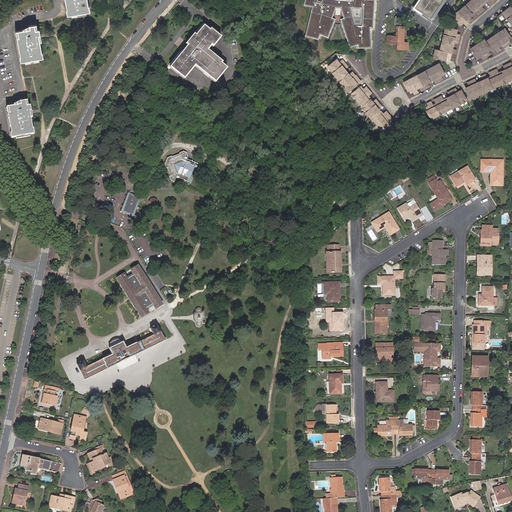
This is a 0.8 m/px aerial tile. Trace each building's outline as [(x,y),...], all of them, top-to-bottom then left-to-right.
[(66,11),(67,16),(71,15),(85,13),(89,12),(89,7),(88,7),(86,0),(64,0),(66,11)] [(333,17),(337,8),(331,0),(322,0),(322,2),(318,1),(318,0),(305,0),(305,5),(313,7),(307,36),(319,39),(321,34),(329,37),(336,19),(333,17)] [(374,28),(375,0),(365,0),(363,8),(362,22),(355,22),(351,7),(342,8),(345,18),(342,19),(351,47),(359,45),(361,48),(373,47),(371,28),(374,28)] [(419,0),(414,9),(423,15),(424,14),(417,9),(423,0),(419,0)] [(423,0),(417,9),(424,14),(434,20),(435,18),(433,17),(444,0),(423,0)] [(444,0),(433,17),(435,18),(447,0),(444,0)] [(478,14),(485,9),(482,6),(487,1),(490,4),(494,0),(471,0),(453,16),(461,24),(463,22),(466,25),(473,19),(470,16),(476,11),(478,14)] [(511,5),(503,12),(511,23),(511,5)] [(20,62),(22,62),(25,62),(39,59),(43,58),(42,53),(41,53),(39,42),(38,35),(40,35),(39,30),(37,30),(35,31),(34,26),(29,26),(30,28),(26,29),(26,30),(22,30),(17,31),(18,38),(17,38),(20,57),(19,57),(20,62)] [(397,36),(396,36),(387,36),(386,43),(392,43),(392,42),(397,42),(396,44),(396,47),(401,47),(401,49),(408,49),(408,42),(403,42),(404,26),(396,26),(396,32),(398,32),(397,36)] [(183,55),(182,53),(170,68),(183,79),(194,67),(195,65),(215,82),(225,70),(219,65),(205,53),(207,51),(212,45),(219,38),(211,31),(210,32),(204,27),(195,37),(189,44),(191,45),(183,55)] [(455,54),(456,49),(452,48),(454,41),(458,42),(460,34),(456,33),(457,30),(446,27),(440,50),(436,49),(434,57),(449,60),(451,53),(455,54)] [(511,43),(509,40),(511,38),(505,28),(486,42),(484,40),(471,48),(477,58),(481,56),(483,59),(490,54),(488,51),(491,49),(492,51),(495,49),(497,52),(501,50),(499,46),(502,44),(504,48),(511,43)] [(188,46),(189,44),(195,37),(193,35),(186,44),(188,46)] [(188,46),(182,53),(183,55),(191,45),(189,44),(188,46)] [(221,63),(207,51),(205,53),(219,65),(221,63)] [(361,81),(355,74),(355,75),(352,72),(349,74),(344,69),(348,66),(342,60),(339,62),(337,59),(328,66),(348,91),(361,81)] [(507,81),(511,78),(511,63),(511,62),(504,66),(505,69),(499,72),(497,69),(489,72),(491,76),(488,78),(486,74),(482,76),(484,79),(477,82),(476,79),(468,82),(469,86),(466,88),(471,98),(492,88),(507,81)] [(439,63),(404,82),(408,90),(409,89),(411,92),(413,91),(415,94),(418,92),(417,88),(420,87),(422,90),(429,86),(427,83),(434,79),(436,83),(443,79),(441,75),(445,73),(439,63)] [(195,65),(194,67),(213,83),(215,82),(195,65)] [(363,89),(361,86),(352,93),(362,106),(372,118),(382,130),(389,125),(388,123),(391,121),(390,120),(392,118),(386,111),(383,114),(381,111),(380,111),(378,108),(381,106),(376,99),(373,102),(370,99),(371,99),(368,96),(371,93),(366,87),(363,89)] [(452,107),(467,100),(461,90),(458,92),(456,88),(448,92),(450,96),(444,99),(442,96),(434,100),(436,103),(433,105),(431,101),(427,103),(429,106),(427,107),(428,110),(427,111),(431,118),(433,117),(452,107)] [(10,133),(11,138),(15,137),(29,135),(34,134),(33,129),(32,129),(30,118),(29,112),(31,111),(30,106),(28,106),(26,106),(25,101),(20,102),(20,104),(17,105),(13,106),(8,107),(9,113),(7,114),(11,133),(10,133)] [(171,160),(170,159),(170,158),(166,159),(164,166),(165,170),(166,169),(168,168),(171,177),(169,177),(168,178),(170,182),(174,183),(176,178),(177,177),(179,178),(178,179),(178,180),(186,183),(189,175),(187,174),(189,170),(191,171),(193,167),(194,164),(186,160),(186,161),(185,163),(183,162),(184,160),(186,155),(183,154),(178,155),(179,157),(179,158),(171,160)] [(493,175),(491,175),(491,185),(502,185),(502,161),(482,160),(481,172),(491,172),(493,172),(493,175)] [(475,180),(467,167),(451,177),(457,187),(465,182),(467,186),(475,180)] [(438,183),(436,180),(429,184),(438,199),(430,204),(434,211),(444,205),(444,204),(451,200),(440,182),(438,183)] [(139,198),(129,194),(123,211),(133,216),(139,198)] [(154,198),(150,199),(148,202),(149,206),(152,207),(156,206),(157,203),(157,200),(154,198)] [(409,208),(406,204),(397,209),(404,220),(409,218),(411,222),(423,215),(416,204),(409,208)] [(384,226),(385,228),(390,235),(399,229),(389,212),(372,223),(377,232),(382,230),(380,228),(384,226)] [(492,232),(492,229),(492,226),(482,226),(482,230),(480,230),(480,246),(490,246),(490,244),(490,241),(498,241),(498,232),(492,232)] [(432,248),(432,254),(432,265),(445,265),(445,256),(445,250),(442,250),(442,241),(432,241),(432,242),(428,241),(428,248),(432,248)] [(339,263),(341,263),(340,252),(339,252),(339,246),(327,246),(327,253),(329,253),(329,263),(326,263),(327,269),(329,269),(329,273),(341,273),(341,268),(339,268),(339,263)] [(488,265),(491,265),(491,256),(477,256),(477,275),(488,275),(488,265)] [(138,266),(130,270),(132,273),(126,277),(124,274),(116,279),(128,297),(129,299),(130,300),(141,317),(147,313),(146,311),(152,307),(154,309),(161,305),(138,266)] [(402,279),(402,271),(394,271),(394,277),(378,277),(379,285),(383,285),(383,295),(394,295),(394,279),(402,279)] [(442,289),(444,290),(444,276),(434,275),(434,286),(434,289),(432,289),(431,298),(441,298),(442,292),(442,289)] [(339,302),(339,282),(325,283),(325,294),(328,294),(328,302),(339,302)] [(492,305),(493,298),(493,287),(482,287),(482,294),(482,298),(478,298),(478,305),(485,305),(485,303),(487,303),(487,305),(492,305)] [(390,310),(390,305),(376,306),(376,310),(374,310),(374,333),(387,333),(387,310),(390,310)] [(194,313),(192,314),(192,321),(195,324),(195,325),(195,326),(195,327),(196,327),(197,328),(198,328),(199,328),(200,327),(200,326),(201,326),(201,324),(202,325),(203,325),(204,324),(204,323),(204,322),(203,322),(203,321),(203,318),(204,318),(204,317),(204,316),(203,316),(203,314),(202,314),(203,313),(204,312),(203,311),(203,310),(202,310),(200,311),(200,310),(200,309),(199,308),(198,308),(197,308),(196,308),(195,308),(194,309),(194,310),(194,311),(194,313)] [(339,325),(343,325),(342,313),(326,314),(326,322),(329,322),(332,322),(332,331),(339,331),(339,325)] [(421,315),(421,330),(434,331),(435,320),(440,321),(440,314),(425,314),(425,315),(421,315)] [(475,336),(475,343),(484,343),(484,326),(490,326),(490,322),(481,321),(481,326),(474,326),(472,325),(472,334),(473,334),(476,334),(476,336),(475,336)] [(83,361),(76,364),(84,380),(164,340),(157,325),(150,328),(153,335),(136,344),(136,343),(126,348),(122,341),(115,345),(108,348),(111,354),(86,367),(83,361)] [(343,357),(342,343),(327,343),(327,344),(322,344),(322,349),(322,359),(330,359),(330,357),(343,357)] [(378,353),(376,353),(373,353),(373,358),(379,358),(379,359),(392,359),(392,343),(383,344),(383,345),(376,345),(376,350),(378,350),(378,353)] [(436,359),(436,351),(440,351),(440,344),(425,344),(415,343),(415,350),(425,351),(424,365),(439,366),(439,359),(436,359)] [(474,373),(487,374),(487,357),(472,357),(472,365),(475,365),(474,373)] [(487,377),(487,374),(474,373),(475,365),(472,365),(471,377),(487,377)] [(343,384),(342,374),(329,375),(329,394),(341,394),(341,384),(343,384)] [(437,385),(437,381),(437,376),(423,376),(423,382),(426,382),(426,392),(439,392),(439,385),(437,385)] [(385,399),(393,399),(393,391),(387,391),(387,382),(376,382),(376,391),(378,391),(379,402),(385,402),(385,399)] [(58,393),(44,390),(44,389),(43,393),(44,393),(41,403),(55,405),(58,393)] [(473,409),(486,409),(486,406),(481,406),(482,392),(471,392),(471,406),(473,406),(473,409)] [(338,418),(338,416),(338,415),(336,415),(335,415),(335,414),(335,413),(336,413),(336,410),(336,407),(336,405),(335,405),(327,405),(326,405),(323,405),(323,414),(326,414),(326,415),(326,424),(338,424),(338,422),(338,420),(338,418)] [(486,417),(486,409),(473,409),(473,413),(471,413),(470,427),(481,427),(481,417),(486,417)] [(439,412),(427,411),(426,430),(436,430),(437,420),(439,420),(439,412)] [(85,419),(74,417),(69,438),(74,440),(75,435),(80,436),(80,439),(84,441),(86,432),(82,431),(85,419)] [(50,430),(50,432),(60,434),(62,425),(41,419),(39,424),(41,424),(40,429),(47,431),(47,429),(50,430)] [(395,434),(395,421),(390,421),(386,421),(386,425),(377,425),(377,428),(374,428),(374,435),(377,435),(377,436),(391,436),(391,434),(395,434)] [(395,421),(395,434),(398,434),(399,436),(412,435),(412,431),(412,426),(412,425),(402,425),(402,421),(398,421),(395,421)] [(326,434),(326,441),(326,452),(336,452),(336,443),(338,443),(338,434),(326,434)] [(471,457),(485,458),(485,454),(480,454),(481,440),(470,440),(470,454),(471,454),(471,457)] [(103,466),(108,464),(110,463),(108,458),(106,453),(103,454),(101,449),(101,448),(96,450),(88,453),(90,459),(92,459),(93,462),(90,463),(89,463),(93,471),(104,467),(103,466)] [(50,461),(23,455),(20,466),(26,467),(26,469),(31,471),(31,474),(36,475),(38,468),(48,471),(50,461)] [(485,461),(485,458),(471,457),(471,461),(470,461),(469,475),(480,475),(480,461),(485,461)] [(421,483),(431,484),(432,470),(428,470),(428,468),(414,468),(414,479),(418,479),(422,479),(421,483)] [(432,470),(431,484),(435,484),(435,479),(443,480),(449,480),(449,475),(449,469),(435,469),(435,471),(432,470)] [(117,478),(112,480),(120,499),(131,495),(123,476),(126,475),(124,471),(116,474),(117,478)] [(123,476),(131,495),(133,494),(126,475),(123,476)] [(337,498),(344,497),(344,491),(343,491),(342,486),(342,477),(335,478),(333,478),(333,476),(331,476),(331,478),(330,478),(331,489),(330,490),(330,494),(325,494),(326,499),(330,498),(337,498)] [(395,495),(401,495),(401,491),(395,491),(395,487),(390,487),(389,478),(379,479),(380,492),(381,492),(382,496),(395,495)] [(481,488),(479,481),(473,482),(476,490),(481,488)] [(16,496),(15,503),(24,505),(28,486),(19,484),(17,489),(15,488),(13,496),(16,496)] [(506,490),(504,485),(492,489),(497,505),(503,503),(503,502),(506,501),(507,502),(511,501),(508,489),(506,490)] [(453,500),(456,509),(466,505),(465,501),(467,500),(468,504),(474,509),(481,500),(473,493),(470,495),(468,494),(463,496),(463,494),(454,497),(455,499),(453,500)] [(70,511),(71,505),(69,505),(71,496),(65,495),(64,498),(59,498),(51,496),(50,501),(55,502),(53,508),(56,509),(57,511),(60,511),(61,511),(62,510),(70,511)] [(395,495),(382,496),(382,499),(380,499),(380,511),(391,511),(391,506),(391,499),(395,499),(395,495)] [(88,498),(86,503),(90,505),(89,506),(91,507),(93,503),(92,503),(93,500),(94,501),(95,500),(96,500),(97,499),(91,500),(92,499),(88,498)] [(326,499),(323,499),(323,507),(324,507),(324,511),(336,511),(336,510),(336,504),(337,504),(337,498),(330,498),(326,499)] [(90,505),(86,503),(82,510),(87,511),(88,511),(99,511),(103,506),(99,504),(100,500),(97,499),(96,500),(95,500),(94,501),(93,500),(92,503),(93,503),(91,507),(89,506),(90,505)]
